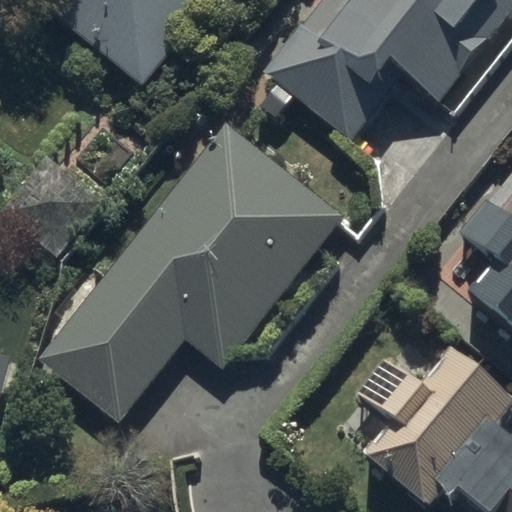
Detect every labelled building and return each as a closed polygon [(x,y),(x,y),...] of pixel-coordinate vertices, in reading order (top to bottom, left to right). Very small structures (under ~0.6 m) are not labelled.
[(31,0),(142,97),(228,0),(31,0)] [(511,0),(333,0),(262,85),(351,157),(401,97),(435,124),(511,26),(511,0)] [(187,357),(226,386),(243,365),(269,365),(343,273),(324,256),(345,228),(221,138),(219,141),(191,121),(168,153),(193,174),(37,374),(127,439),(187,357)] [(511,231),(488,212),(459,248),(495,277),(468,311),(511,346),(511,231)] [(0,423),(13,371),(0,367),(0,423)] [(377,462),(365,477),(407,511),(511,511),(511,445),(510,443),(511,440),(511,419),(454,372),(425,408),(385,375),(356,411),(389,438),(372,458),(377,462)]
